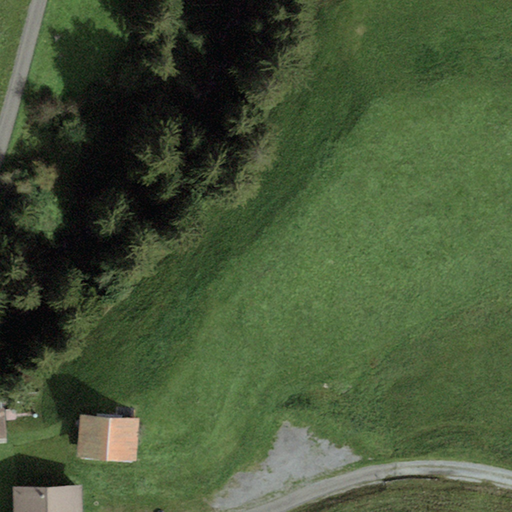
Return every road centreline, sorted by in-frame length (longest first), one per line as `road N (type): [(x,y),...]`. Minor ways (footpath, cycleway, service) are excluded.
road 1 (track): [(511,471),(423,452),(271,487)]
road 2 (unclassified): [(0,157),(42,0)]
